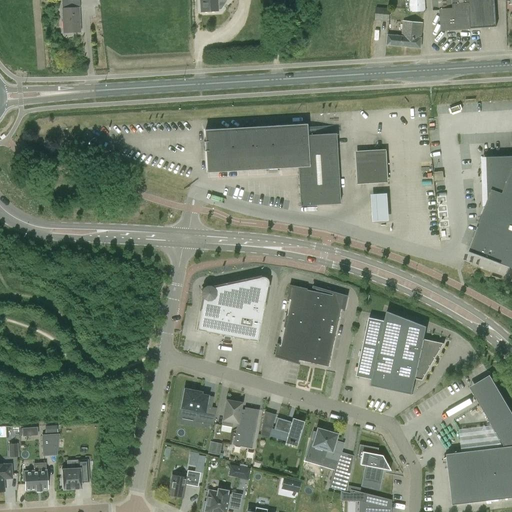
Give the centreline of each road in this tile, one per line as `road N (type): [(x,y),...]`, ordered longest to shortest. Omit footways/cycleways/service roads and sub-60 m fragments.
road 1 (primary): [(85,91),(511,66)]
road 2 (residential): [(162,356),(390,423),(414,466),(414,511)]
road 3 (secondary): [(496,335),(478,314),(402,274),(325,248),(269,245)]
road 4 (secondary): [(269,245),(386,282),(496,335)]
road 5 (secondary): [(183,238),(47,231),(0,209)]
road 6 (residential): [(133,508),(162,356)]
